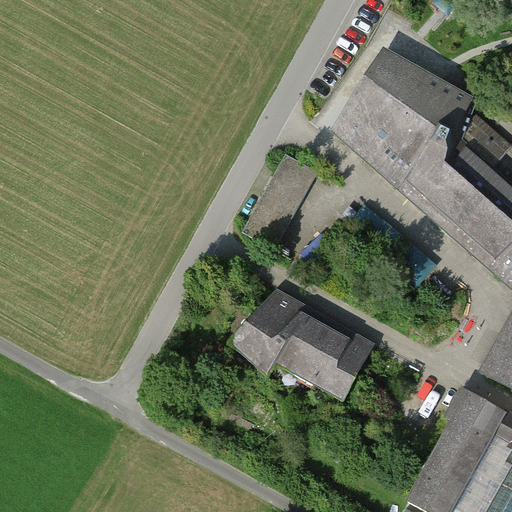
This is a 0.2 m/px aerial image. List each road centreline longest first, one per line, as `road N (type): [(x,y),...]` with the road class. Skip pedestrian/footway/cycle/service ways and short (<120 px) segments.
road 1 (residential): [(113,406),(340,0)]
road 2 (track): [(308,511),(0,344)]
